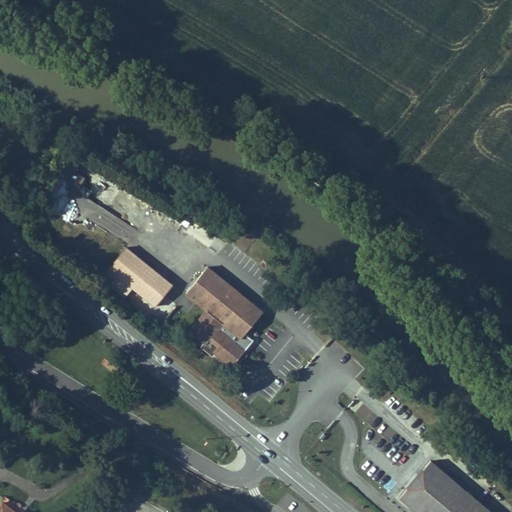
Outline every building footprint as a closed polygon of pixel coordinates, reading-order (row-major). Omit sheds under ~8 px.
[(91,169),(86,180),(107,188),(111,178),(91,169)] [(127,241),(136,227),(86,197),(91,188),(73,177),(54,209),(91,231),(96,223),(127,241)] [(211,244),(218,251),(224,244),(217,237),(211,244)] [(164,295),(175,280),(125,244),(106,270),(113,275),(107,283),(161,322),(175,303),(164,295)] [(247,332),(264,310),(209,265),(188,291),(208,309),(191,330),(207,343),(211,338),(219,345),(215,350),(233,365),(242,355),(245,350),(255,339),(247,332)] [(219,345),(211,338),(207,343),(215,350),(219,345)] [(119,373),(103,360),(96,369),(112,382),(119,373)] [(489,511),(431,463),(415,481),(399,499),(414,511),(489,511)]
